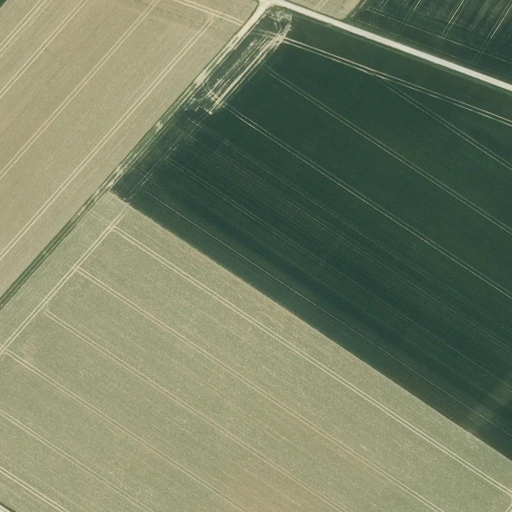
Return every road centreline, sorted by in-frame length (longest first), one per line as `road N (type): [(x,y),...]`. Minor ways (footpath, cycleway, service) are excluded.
road 1 (track): [(0,300),(269,0)]
road 2 (track): [(511,87),(275,0)]
